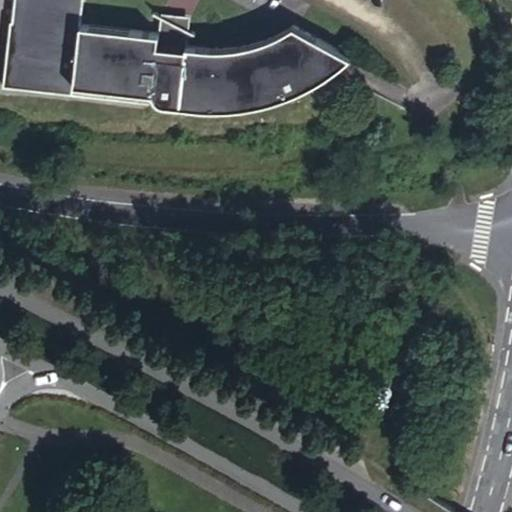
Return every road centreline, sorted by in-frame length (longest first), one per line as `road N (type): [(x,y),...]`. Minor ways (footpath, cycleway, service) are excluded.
road 1 (unclassified): [(511,234),(240,222),(0,186)]
road 2 (secondary): [(417,511),(0,284)]
road 3 (secondary): [(20,351),(315,511)]
